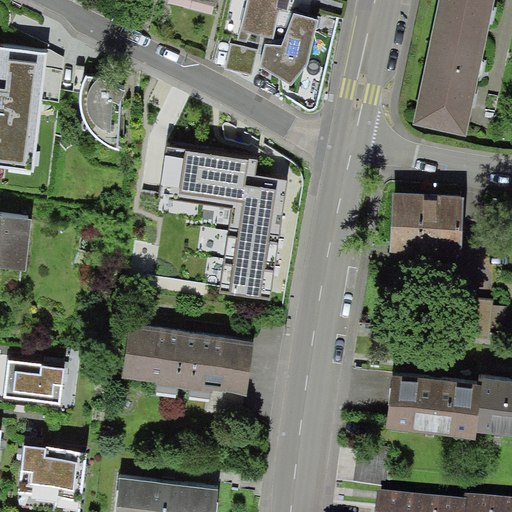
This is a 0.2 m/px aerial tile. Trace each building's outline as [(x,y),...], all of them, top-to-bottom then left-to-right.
[(289,0),(246,0),(241,26),(274,32),(281,5),(288,7),(289,0)] [(493,0),(439,0),(414,123),(467,136),(493,0)] [(318,20),(294,16),(281,47),(265,47),(260,68),(291,86),(308,65),(318,20)] [(257,50),(229,45),(224,71),(252,77),(257,50)] [(45,54),(0,48),(0,165),(32,169),(45,54)] [(125,87),(98,72),(87,71),(80,86),(79,106),(89,127),(100,140),(116,142),(125,87)] [(259,155),(167,142),(159,197),(231,208),(242,209),(247,176),(255,177),(256,174),(259,155)] [(288,178),(256,174),(255,177),(247,176),(242,209),(231,208),(218,292),(269,300),(288,178)] [(464,181),(393,176),(390,237),(460,241),(464,181)] [(30,216),(0,212),(0,264),(24,268),(30,216)] [(123,378),(246,393),(252,342),(129,328),(123,378)] [(71,360),(3,351),(0,373),(0,398),(65,407),(71,360)] [(393,374),(386,428),(472,439),(473,431),(479,385),(393,374)] [(511,378),(480,375),(479,385),(473,431),(511,435),(511,378)] [(75,511),(83,443),(19,436),(13,490),(49,494),(46,511),(75,511)] [(115,511),(213,511),(216,488),(119,478),(115,511)] [(379,490),(375,511),(463,511),(465,501),(379,490)] [(511,511),(511,496),(466,491),(465,501),(463,511),(511,511)]
